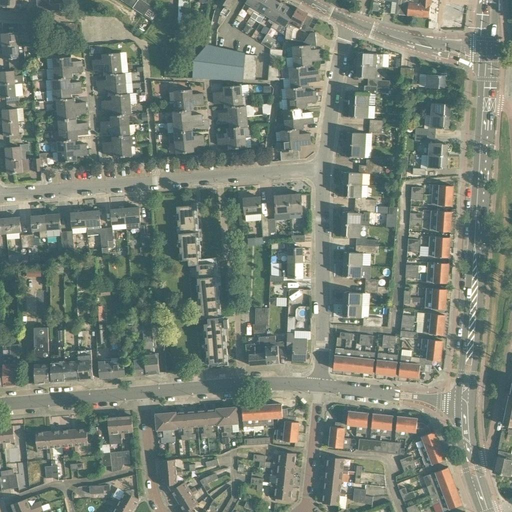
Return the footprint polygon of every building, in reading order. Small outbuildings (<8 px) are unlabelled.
[(23,0),(1,0),(0,7),(10,8),(10,12),(22,13),(23,0)] [(49,11),(49,5),(49,0),(37,0),(37,13),(44,11),(49,11)] [(133,9),(138,0),(131,0),(128,5),(133,9)] [(141,0),(138,0),(133,9),(137,12),(144,2),(141,0)] [(218,24),(221,26),(232,9),(238,0),(227,0),(223,6),(225,7),(221,14),(218,24)] [(254,13),(261,0),(247,0),(246,3),(251,6),(248,10),(254,13)] [(266,16),(275,1),(273,0),(261,0),(254,13),(251,18),(256,21),(261,13),(266,16)] [(430,18),(431,0),(380,0),(384,1),(398,4),(397,15),(430,18)] [(273,25),(285,6),(281,3),(280,4),(275,1),(266,16),(270,18),(268,22),(273,25)] [(144,2),(137,12),(142,16),(149,6),(144,2)] [(149,6),(142,16),(147,19),(154,9),(149,6)] [(287,29),(295,13),(289,10),(289,9),(285,6),(273,25),(271,28),(277,31),(281,25),(287,29)] [(154,9),(147,19),(152,23),(159,13),(155,10),(154,9)] [(298,9),(295,13),(287,29),(286,30),(285,41),(291,41),(292,30),(296,28),(305,33),(312,20),(307,17),(308,14),(298,9)] [(189,18),(178,18),(171,21),(188,33),(189,18)] [(3,47),(18,46),(17,33),(19,33),(19,24),(2,24),(3,34),(2,34),(3,47)] [(183,40),(181,30),(174,31),(176,41),(183,40)] [(316,33),(311,34),(310,35),(305,43),(305,46),(311,46),(317,45),(316,33)] [(267,35),(262,44),(271,50),(274,45),(277,40),(267,35)] [(243,80),(243,73),(243,67),(244,60),(244,54),(216,47),(207,45),(193,60),(193,79),(243,81),(243,80)] [(18,46),(3,47),(4,61),(9,60),(9,66),(22,65),(26,64),(25,54),(19,55),(18,46)] [(294,58),(322,56),(322,50),(311,51),(311,46),(293,47),(294,58)] [(92,61),(93,67),(121,64),(120,54),(102,55),(103,60),(92,61)] [(358,54),(357,66),(383,67),(383,55),(358,54)] [(295,69),(308,68),(313,67),(312,62),(322,62),(322,56),(294,58),(295,69)] [(55,70),(82,67),(82,62),(72,63),(71,58),(54,59),(55,70)] [(121,64),(93,67),(93,73),(103,72),(104,76),(107,76),(122,75),(121,64)] [(22,65),(9,66),(10,72),(0,72),(0,85),(15,85),(24,84),(23,76),(15,77),(14,72),(22,71),(22,65)] [(363,79),(375,79),(376,72),(382,72),(383,67),(357,66),(357,74),(354,74),(354,80),(363,80),(363,79)] [(56,80),(71,79),(74,79),(73,74),(83,73),(82,67),(55,70),(56,80)] [(291,79),(319,77),(319,71),(309,72),(308,68),(295,69),(290,69),(291,79)] [(125,74),(122,75),(107,76),(107,81),(97,82),(98,87),(126,85),(125,74)] [(427,75),(426,87),(445,88),(445,76),(427,75)] [(291,89),(305,88),(309,88),(309,83),(319,82),(319,77),(291,79),(291,89)] [(71,79),(56,80),(52,80),(53,91),(82,88),(81,83),(71,84),(71,79)] [(15,85),(0,85),(0,87),(1,99),(6,99),(7,105),(19,104),(19,97),(16,97),(15,85)] [(126,85),(98,87),(98,93),(108,92),(109,97),(112,97),(127,96),(126,85)] [(213,93),(214,99),(242,97),(241,86),(223,87),(224,93),(213,93)] [(350,105),(369,107),(368,105),(374,105),(375,95),(376,95),(376,93),(390,94),(390,88),(377,87),(364,86),(364,94),(351,93),(350,105)] [(49,102),(57,101),(72,100),(72,95),(82,94),(82,88),(53,91),(48,91),(49,102)] [(288,100),(316,97),(316,92),(305,93),(305,88),(291,89),(287,90),(288,100)] [(175,102),(203,100),(203,94),(192,95),(192,90),(174,92),(175,102)] [(130,95),(127,96),(112,97),(112,101),(102,102),(102,107),(131,105),(130,95)] [(249,96),(242,97),(214,99),(214,105),(225,104),(225,109),(228,109),(246,107),(249,107),(249,96)] [(289,110),(302,109),(306,109),(306,104),(316,103),(316,97),(288,100),(289,110)] [(58,111),(86,109),(86,103),(76,104),(75,100),(72,100),(57,101),(58,111)] [(176,113),(191,111),(194,111),(194,107),(204,106),(203,100),(175,102),(176,113)] [(19,104),(7,105),(7,110),(2,111),(3,124),(18,123),(17,110),(20,110),(19,104)] [(432,104),(431,116),(450,117),(451,105),(432,104)] [(131,105),(102,107),(103,113),(113,112),(113,117),(129,116),(132,116),(131,105)] [(368,119),(369,107),(350,105),(349,118),(368,119)] [(247,117),(246,107),(228,109),(229,113),(218,114),(218,120),(247,117)] [(59,122),(77,120),(77,115),(87,114),(86,109),(58,111),(59,122)] [(285,121),(313,119),(313,113),(302,114),(302,109),(289,110),(284,111),(285,121)] [(174,123),(202,121),(202,115),(191,116),(191,111),(176,113),(173,113),(174,123)] [(129,116),(113,117),(111,117),(111,122),(100,123),(101,128),(130,126),(129,116)] [(450,117),(431,116),(430,128),(418,128),(417,135),(436,137),(437,129),(449,130),(450,117)] [(247,117),(218,120),(219,125),(229,124),(230,129),(245,128),(248,128),(247,117)] [(286,131),(299,130),(304,130),(303,125),(314,124),(313,119),(285,121),(286,131)] [(60,132),(88,130),(87,124),(77,125),(77,120),(59,122),(60,132)] [(174,133),(192,132),(192,128),(203,127),(202,121),(174,123),(174,133)] [(18,123),(3,124),(4,137),(9,137),(10,143),(23,142),(22,135),(20,135),(18,123)] [(130,126),(101,128),(101,134),(112,133),(112,138),(131,136),(130,126)] [(245,128),(230,129),(227,129),(227,134),(217,135),(217,141),(246,138),(245,128)] [(61,143),(76,141),(79,141),(78,136),(88,135),(88,130),(60,132),(61,143)] [(282,142),(310,140),(310,134),(299,135),(299,130),(286,131),(281,132),(282,142)] [(175,144),(204,141),(203,136),(193,137),(192,132),(174,133),(175,144)] [(347,133),(347,145),(366,146),(366,134),(347,133)] [(436,137),(417,135),(417,143),(430,144),(429,156),(447,157),(448,145),(436,144),(436,137)] [(131,136),(112,138),(113,143),(102,143),(103,149),(131,147),(131,136)] [(246,138),(217,141),(218,146),(228,145),(228,150),(247,149),(246,138)] [(310,140),(282,142),(282,153),(281,153),(281,162),(299,161),(299,152),(301,151),(300,146),(311,145),(310,140)] [(58,153),(87,151),(86,145),(76,146),(76,141),(61,143),(57,143),(58,153)] [(204,147),(204,141),(175,144),(176,155),(194,153),(194,148),(204,147)] [(23,142),(10,143),(10,148),(5,149),(6,162),(21,161),(20,148),(23,147),(23,142)] [(366,146),(347,145),(346,158),(365,159),(366,146)] [(131,147),(103,149),(103,155),(114,154),(114,159),(132,157),(131,147)] [(87,151),(58,153),(59,163),(77,162),(76,157),(87,156),(87,151)] [(447,157),(429,156),(428,168),(447,170),(447,157)] [(395,166),(395,157),(387,157),(387,165),(395,166)] [(21,161),(6,162),(7,175),(31,173),(30,160),(21,161)] [(379,167),(366,166),(360,166),(359,174),(344,173),(343,185),(362,186),(363,174),(374,175),(375,173),(379,173),(379,167)] [(362,186),(343,185),(343,198),(355,198),(354,206),(374,207),(375,202),(364,201),(364,199),(362,199),(362,186)] [(432,196),(453,197),(454,187),(433,185),(432,196)] [(424,195),(411,194),(411,200),(424,201),(423,204),(431,205),(431,206),(452,207),(453,197),(432,196),(424,195)] [(301,195),(288,196),(289,213),(302,212),(301,195)] [(289,213),(288,196),(275,197),(276,214),(289,213)] [(254,202),(254,198),(244,199),(245,215),(261,214),(260,201),(254,202)] [(197,206),(176,207),(177,214),(179,214),(180,221),(177,221),(178,227),(180,227),(181,234),(179,234),(179,240),(182,240),(182,247),(180,247),(180,254),(183,254),(183,261),(188,260),(189,266),(197,266),(197,272),(199,271),(200,279),(198,279),(198,285),(200,285),(201,292),(199,292),(199,298),(201,298),(202,305),(200,305),(200,312),(202,311),(203,319),(208,319),(208,324),(204,324),(205,331),(207,331),(207,338),(205,338),(206,344),(208,344),(208,351),(207,351),(207,358),(209,358),(210,365),(225,364),(225,356),(228,356),(227,349),(224,350),(223,343),(226,342),(226,336),(223,336),(222,329),(225,329),(225,323),(219,323),(218,310),(221,310),(220,304),(217,304),(217,297),(220,297),(219,290),(216,291),(215,283),(218,283),(218,277),(215,277),(214,270),(217,270),(217,264),(199,265),(198,252),(201,252),(200,246),(198,246),(197,239),(200,239),(199,232),(197,233),(197,226),(199,226),(198,219),(196,219),(195,212),(197,212),(197,206)] [(374,207),(354,206),(354,213),(343,213),(342,225),(361,226),(362,214),(374,214),(374,207)] [(139,208),(125,209),(127,229),(141,228),(140,226),(140,223),(139,208)] [(127,229),(125,209),(111,210),(112,225),(112,228),(112,230),(127,229)] [(85,212),(86,227),(87,236),(101,235),(100,229),(100,226),(99,211),(85,212)] [(431,211),(430,221),(451,223),(452,212),(431,211)] [(86,227),(85,212),(71,213),(72,228),(86,227)] [(59,214),(45,216),(47,237),(61,236),(59,214)] [(40,237),(47,237),(45,216),(31,217),(33,232),(39,231),(40,237)] [(6,219),(7,234),(21,233),(20,218),(6,219)] [(270,243),(270,233),(269,219),(262,220),(263,244),(270,243)] [(451,223),(430,221),(430,231),(451,233),(451,223)] [(361,226),(342,225),(341,237),(357,238),(356,245),(378,247),(379,241),(366,240),(366,238),(360,238),(361,226)] [(429,237),(429,247),(450,248),(450,238),(429,237)] [(378,247),(356,245),(356,253),(344,252),(344,265),(362,266),(363,254),(366,254),(366,252),(378,253),(378,247)] [(450,248),(429,247),(428,257),(449,258),(450,248)] [(288,249),(288,264),(303,264),(303,249),(288,249)] [(63,273),(63,262),(52,262),(52,273),(63,273)] [(428,263),(427,273),(448,274),(449,264),(428,263)] [(303,264),(288,264),(280,264),(280,276),(271,276),(271,282),(283,282),(284,277),(288,277),(288,278),(303,278),(303,264)] [(362,266),(344,265),(343,278),(362,279),(362,266)] [(448,274),(427,273),(426,283),(447,284),(448,274)] [(291,289),(291,304),(303,303),(302,289),(291,289)] [(426,289),(425,299),(446,300),(447,290),(426,289)] [(344,293),(343,305),(362,306),(363,294),(344,293)] [(279,297),(278,305),(288,305),(288,297),(279,297)] [(446,300),(425,299),(425,309),(446,310),(446,300)] [(362,306),(343,305),(343,318),(361,319),(362,306)] [(268,347),(268,336),(267,331),(267,325),(268,325),(268,309),(255,309),(255,325),(253,325),(254,338),(245,339),(246,357),(250,357),(250,366),(267,365),(266,347),(268,347)] [(425,314),(424,324),(444,326),(445,316),(425,314)] [(363,326),(382,327),(383,319),(363,318),(363,326)] [(296,335),(293,335),(294,323),(289,323),(287,350),(293,350),(292,361),(306,362),(307,340),(295,339),(296,335)] [(444,326),(424,324),(422,334),(443,336),(444,326)] [(49,328),(34,328),(35,384),(50,383),(49,328)] [(417,340),(418,333),(413,333),(401,331),(400,338),(417,340)] [(152,333),(143,333),(145,355),(147,375),(160,374),(159,373),(158,354),(154,354),(152,333)] [(268,336),(268,347),(266,347),(267,365),(279,364),(279,355),(285,355),(284,342),(276,342),(274,336),(271,336),(268,336)] [(421,350),(427,350),(442,352),(443,342),(422,339),(421,350)] [(2,345),(3,364),(3,367),(5,387),(20,385),(19,345),(10,345),(10,344),(2,345)] [(67,382),(67,352),(65,352),(65,347),(59,347),(60,356),(51,356),(51,383),(67,382)] [(344,371),(346,350),(336,349),(333,370),(344,371)] [(79,351),(79,381),(93,379),(91,350),(79,351)] [(353,372),(355,351),(346,350),(344,371),(353,372)] [(442,352),(427,350),(426,359),(425,365),(431,366),(432,361),(441,361),(442,352)] [(79,381),(79,351),(67,352),(67,382),(79,381)] [(363,373),(365,352),(355,351),(353,372),(363,373)] [(375,353),(365,352),(363,373),(373,374),(375,353)] [(386,376),(388,355),(378,354),(376,375),(386,376)] [(147,375),(145,355),(133,356),(134,376),(147,375)] [(388,355),(386,376),(396,377),(398,356),(388,355)] [(409,378),(411,357),(407,357),(401,356),(399,377),(409,378)] [(425,372),(425,365),(426,359),(411,357),(409,378),(419,379),(420,371),(425,372)] [(118,363),(112,364),(113,378),(125,377),(124,361),(118,361),(118,363)] [(113,378),(112,364),(105,365),(105,362),(99,363),(100,379),(113,378)] [(282,404),(272,405),(273,419),(277,419),(277,422),(283,421),(288,417),(293,417),(293,409),(282,409),(282,404)] [(273,419),(272,405),(262,406),(263,427),(273,426),(273,419)] [(253,427),(252,406),(242,407),(243,428),(253,427)] [(263,427),(262,406),(252,406),(253,427),(263,427)] [(237,407),(226,408),(229,438),(236,437),(235,432),(233,432),(232,425),(238,425),(237,407)] [(229,438),(226,408),(216,409),(216,410),(217,426),(223,426),(224,433),(221,433),(222,439),(229,438)] [(217,426),(216,410),(206,411),(208,440),(216,439),(215,434),(213,434),(212,426),(217,426)] [(208,440),(206,411),(196,412),(198,427),(203,427),(204,434),(202,434),(202,440),(208,440)] [(511,411),(506,411),(503,425),(511,427),(511,411)] [(178,430),(178,429),(176,414),(176,412),(166,413),(168,443),(175,443),(175,437),(172,438),(172,430),(178,430)] [(198,427),(196,412),(186,413),(189,441),(195,441),(195,436),(193,436),(192,428),(198,427)] [(357,426),(359,413),(349,412),(348,417),(343,416),(342,423),(347,424),(347,425),(357,426)] [(168,443),(166,413),(155,414),(157,431),(163,431),(163,438),(161,438),(162,444),(168,443)] [(189,441),(186,413),(176,414),(178,429),(183,429),(184,437),(181,437),(181,442),(189,441)] [(359,413),(357,426),(356,434),(366,435),(368,414),(359,413)] [(381,436),(383,415),(373,414),(371,435),(381,436)] [(383,415),(381,436),(391,437),(393,417),(383,415)] [(132,416),(120,417),(122,439),(124,439),(124,434),(133,433),(132,416)] [(122,443),(122,439),(120,417),(108,418),(109,435),(110,435),(110,444),(122,443)] [(288,417),(283,421),(282,426),(286,426),(285,432),(298,433),(299,423),(296,423),(296,418),(293,417),(288,417)] [(405,439),(406,431),(408,418),(398,417),(395,438),(405,439)] [(420,433),(426,426),(423,424),(417,423),(417,419),(408,418),(406,431),(420,433)] [(347,424),(342,423),(335,423),(335,428),(331,427),(330,437),(345,439),(347,425),(347,424)] [(19,490),(30,489),(25,425),(16,426),(18,448),(11,449),(12,463),(19,462),(20,468),(18,468),(19,490)] [(1,427),(3,449),(5,449),(5,443),(14,443),(13,426),(1,427)] [(420,433),(425,446),(425,447),(438,442),(434,432),(431,434),(429,428),(426,426),(420,433)] [(74,430),(75,452),(78,452),(78,447),(88,446),(87,429),(74,430)] [(75,452),(74,430),(61,431),(63,448),(72,447),(73,452),(75,452)] [(63,448),(61,431),(48,432),(51,461),(53,461),(53,454),(53,449),(63,448)] [(298,433),(285,432),(278,431),(276,440),(285,441),(285,447),(295,448),(296,443),(297,443),(298,433)] [(51,461),(48,432),(36,433),(37,450),(48,449),(48,454),(47,454),(48,461),(51,461)] [(351,439),(345,439),(330,437),(329,447),(350,450),(351,439)] [(422,458),(441,451),(438,442),(425,447),(425,446),(419,448),(422,458)] [(253,461),(260,462),(295,466),(296,454),(280,452),(274,449),(272,454),(272,459),(266,458),(266,457),(254,455),(253,461)] [(110,453),(112,466),(112,473),(122,470),(124,464),(130,464),(129,451),(110,453)] [(441,451),(422,458),(426,468),(445,460),(441,451)] [(497,457),(496,457),(493,472),(511,476),(511,475),(511,454),(499,451),(497,457)] [(103,467),(112,466),(110,453),(102,454),(103,467)] [(402,466),(414,462),(411,456),(400,461),(402,466)] [(328,458),(327,469),(348,472),(348,469),(343,469),(344,459),(328,458)] [(160,473),(182,472),(181,469),(176,469),(175,460),(159,461),(160,473)] [(207,468),(219,465),(217,460),(206,463),(207,468)] [(295,466),(260,462),(259,468),(265,469),(265,465),(273,466),(272,475),(277,475),(293,477),(295,466)] [(414,462),(402,466),(404,472),(416,468),(414,462)] [(432,485),(452,477),(448,468),(429,475),(432,485)] [(348,472),(327,469),(325,481),(341,483),(341,482),(348,483),(349,474),(356,475),(356,473),(348,472)] [(7,471),(10,490),(18,488),(16,474),(14,475),(13,470),(7,471)] [(0,483),(1,491),(10,490),(7,471),(1,472),(1,477),(0,477),(0,483)] [(182,472),(160,473),(161,486),(168,486),(171,490),(178,486),(177,484),(177,475),(182,474),(182,472)] [(201,481),(204,486),(208,483),(218,479),(216,474),(205,478),(201,481)] [(293,477),(277,475),(276,485),(271,484),(270,486),(292,489),(293,477)] [(452,477),(432,485),(436,494),(455,486),(452,477)] [(341,483),(325,481),(324,492),(345,495),(345,492),(340,492),(341,483)] [(178,486),(171,490),(178,502),(196,490),(195,488),(191,491),(185,482),(178,486)] [(110,486),(89,487),(90,495),(104,494),(104,491),(110,491),(110,486)] [(292,489),(270,486),(270,489),(276,489),(275,499),(291,501),(292,489)] [(459,496),(455,486),(436,494),(440,503),(459,496)] [(401,496),(407,494),(405,488),(399,491),(401,496)] [(196,490),(178,502),(184,511),(185,511),(192,508),(199,504),(193,495),(198,492),(196,490)] [(114,501),(119,504),(133,511),(139,500),(125,492),(120,501),(116,498),(114,501)] [(345,495),(324,492),(323,504),(339,506),(340,497),(345,497),(345,495)] [(413,492),(407,494),(401,496),(404,502),(415,497),(413,492)] [(373,498),(366,497),(354,495),(353,501),(358,502),(358,503),(372,505),(373,498)] [(459,496),(440,503),(443,511),(462,505),(459,496)] [(11,505),(13,511),(27,511),(42,507),(40,503),(34,505),(35,507),(30,508),(27,500),(11,505)] [(253,511),(255,506),(246,502),(244,508),(253,511)]
